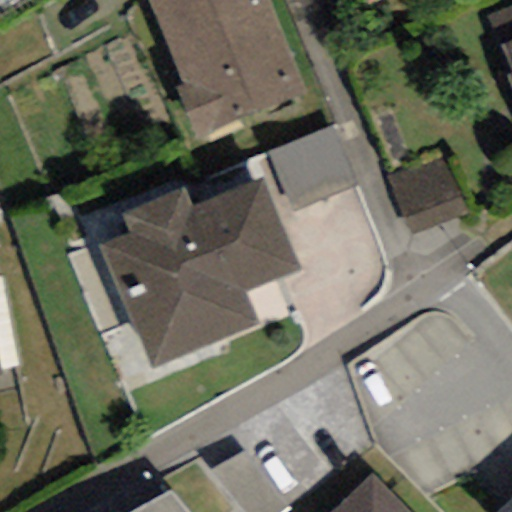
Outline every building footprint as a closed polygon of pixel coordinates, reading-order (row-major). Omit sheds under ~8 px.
[(138,0),(197,147),(304,104),(262,0),(138,0)] [(362,0),(368,13),(399,0),(362,0)] [(509,67),(497,72),(511,104),(511,8),(488,19),(509,67)] [(330,132),(267,157),(291,218),(354,194),(330,132)] [(446,160),(391,181),(412,237),(467,216),(446,160)] [(127,244),(98,256),(150,376),(257,331),(243,298),(298,275),(262,191),(192,221),(182,200),(119,227),(127,244)] [(286,511),(242,453),(211,476),(238,511),(286,511)] [(403,511),(371,481),(340,511),(403,511)] [(186,511),(173,496),(145,511),(186,511)]
